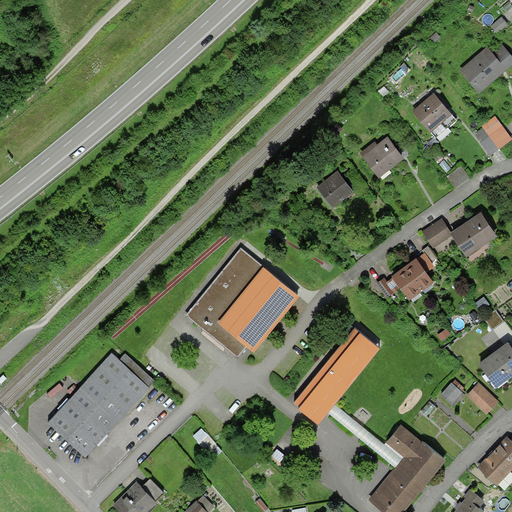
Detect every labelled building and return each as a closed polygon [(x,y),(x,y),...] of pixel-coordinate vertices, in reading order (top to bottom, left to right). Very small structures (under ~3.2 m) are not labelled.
[(437,31),(430,36),(434,41),(441,36),(437,31)] [(487,45),(461,67),(477,86),(498,69),(496,67),(501,62),(503,64),(511,56),(511,55),(500,41),(490,49),(487,45)] [(433,91),(413,108),(434,133),(455,115),(433,91)] [(488,132),(497,144),(511,134),(501,122),(488,132)] [(338,126),(331,132),(336,137),(343,131),(338,126)] [(497,144),(488,132),(479,138),(489,151),(497,144)] [(372,141),(361,150),(377,171),(401,152),(387,134),(375,144),(372,141)] [(445,157),(437,147),(429,153),(437,163),(445,157)] [(468,174),(460,162),(446,172),(453,184),(468,174)] [(337,168),(317,184),(331,202),(351,186),(337,168)] [(494,231),(479,209),(452,228),(467,250),(494,231)] [(441,218),(423,230),(431,243),(449,231),(441,218)] [(354,240),(344,228),(337,235),(347,246),(354,240)] [(427,242),(420,247),(429,259),(436,254),(427,242)] [(250,343),(295,289),(241,244),(185,310),(237,353),(247,340),(250,343)] [(403,263),(418,284),(430,276),(415,255),(403,263)] [(418,284),(403,263),(393,270),(408,292),(418,284)] [(391,286),(382,274),(375,279),(384,291),(391,286)] [(494,306),(483,315),(492,327),(504,318),(494,306)] [(445,322),(434,330),(440,339),(452,331),(445,322)] [(408,455),(386,437),(383,440),(333,400),(378,344),(353,324),(292,399),(317,419),(327,406),(400,465),(408,455)] [(511,344),(508,339),(479,360),(493,378),(504,370),(506,373),(511,369),(511,344)] [(118,355),(110,348),(47,418),(85,452),(153,377),(123,350),(118,355)] [(460,387),(452,379),(440,390),(448,398),(460,387)] [(496,396),(483,385),(473,397),(485,408),(496,396)] [(408,455),(400,465),(379,491),(375,488),(369,496),(388,511),(395,511),(444,453),(425,438),(422,441),(398,421),(386,437),(408,455)] [(199,426),(192,433),(210,453),(217,447),(199,426)] [(495,480),(511,461),(511,440),(506,434),(478,464),(495,480)] [(157,493),(163,487),(150,474),(144,480),(157,493)] [(137,511),(154,495),(137,478),(114,501),(124,511),(137,511)] [(467,493),(477,502),(482,495),(470,486),(465,492),(467,493)] [(477,502),(467,493),(452,511),(479,511),(484,507),(477,502)] [(259,494),(252,498),(260,511),(266,507),(259,494)] [(205,495),(199,500),(208,511),(210,511),(216,507),(205,495)] [(201,511),(205,508),(194,497),(184,508),(188,511),(201,511)]
